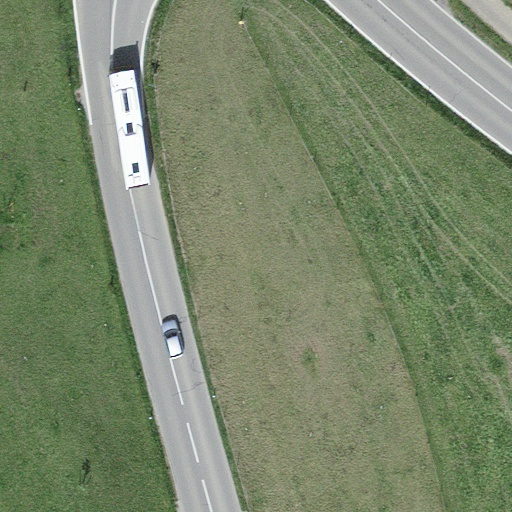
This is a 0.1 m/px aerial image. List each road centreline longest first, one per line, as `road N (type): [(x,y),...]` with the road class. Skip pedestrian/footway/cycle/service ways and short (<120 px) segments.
road 1 (tertiary): [(212,511),(128,184),(112,71),(115,0)]
road 2 (primary): [(511,108),(380,0)]
